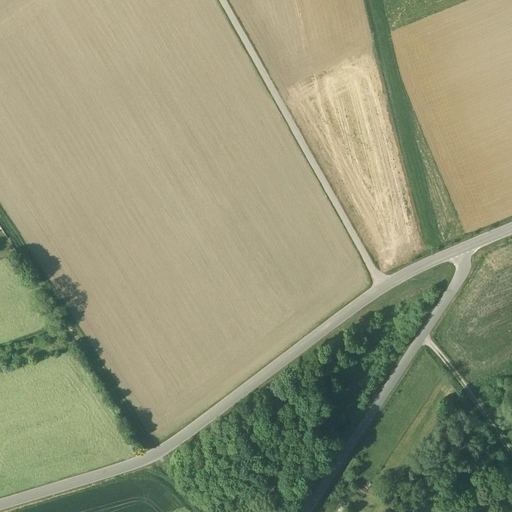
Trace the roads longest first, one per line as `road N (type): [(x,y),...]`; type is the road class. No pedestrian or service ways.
road 1 (unclassified): [(0,507),(163,450),(382,287),(460,250)]
road 2 (track): [(206,511),(147,440),(0,214)]
road 3 (track): [(382,287),(222,0)]
road 4 (residential): [(460,250),(460,276),(308,511)]
road 5 (track): [(422,334),(511,454)]
